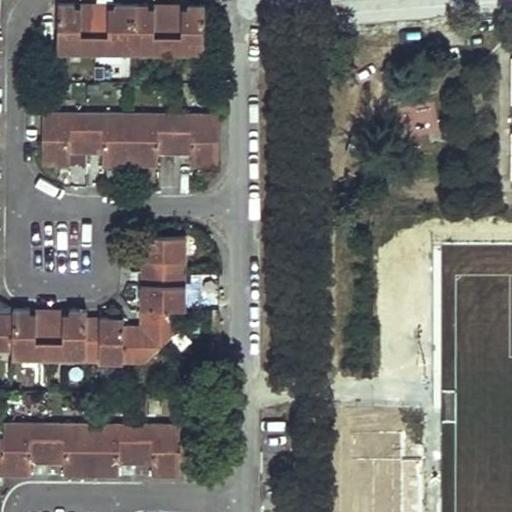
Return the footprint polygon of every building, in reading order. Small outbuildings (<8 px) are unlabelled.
[(205,3),(57,3),(57,51),(205,52),(205,3)] [(106,55),(104,75),(126,77),(127,56),(106,55)] [(219,165),(219,112),(44,112),(44,164),(219,165)] [(181,313),(190,312),(191,235),(142,234),(141,325),(124,324),(124,317),(87,316),(87,309),(14,308),(14,312),(0,312),(0,350),(15,351),(16,358),(90,359),(90,361),(148,362),(180,335),(181,313)] [(152,476),(180,476),(180,423),(2,422),(1,434),(0,433),(0,474),(32,474),(31,462),(64,462),(64,474),(120,475),(120,463),(152,463),(152,476)]
